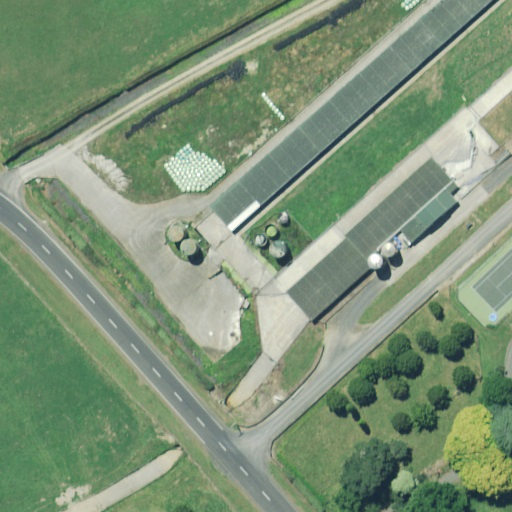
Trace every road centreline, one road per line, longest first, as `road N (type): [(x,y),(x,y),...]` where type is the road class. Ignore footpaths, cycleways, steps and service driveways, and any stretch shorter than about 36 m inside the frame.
road 1 (tertiary): [(0,202),(288,511)]
road 2 (track): [(82,511),(162,464),(223,410),(287,327),(234,250)]
